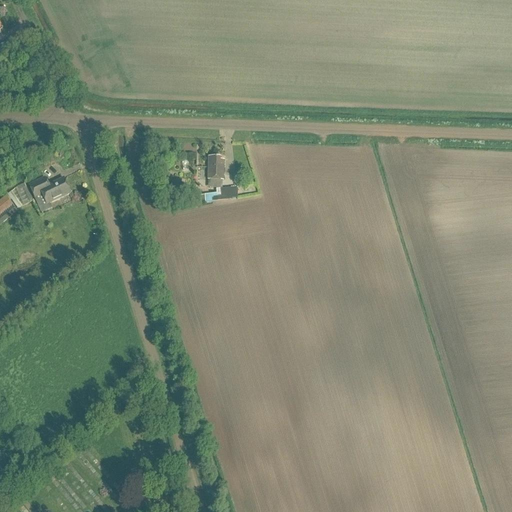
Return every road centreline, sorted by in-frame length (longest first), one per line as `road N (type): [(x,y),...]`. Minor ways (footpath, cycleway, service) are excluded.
road 1 (unclassified): [(511,136),(75,122)]
road 2 (unclassified): [(198,511),(75,122)]
road 3 (residential): [(75,122),(12,0)]
